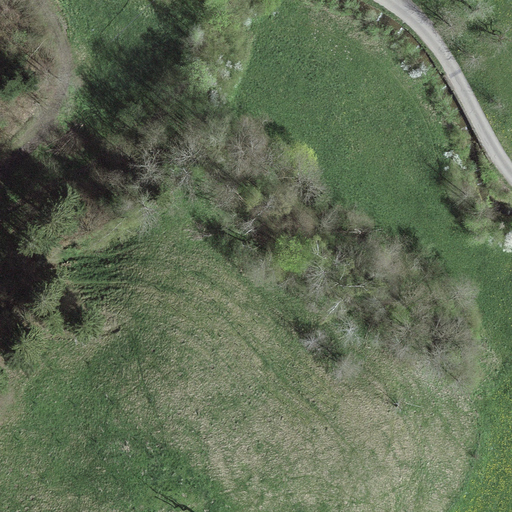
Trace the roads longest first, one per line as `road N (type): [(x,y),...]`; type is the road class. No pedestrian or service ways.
road 1 (unclassified): [(383,0),(450,66),(511,174)]
road 2 (track): [(41,0),(67,70),(52,103),(0,161)]
